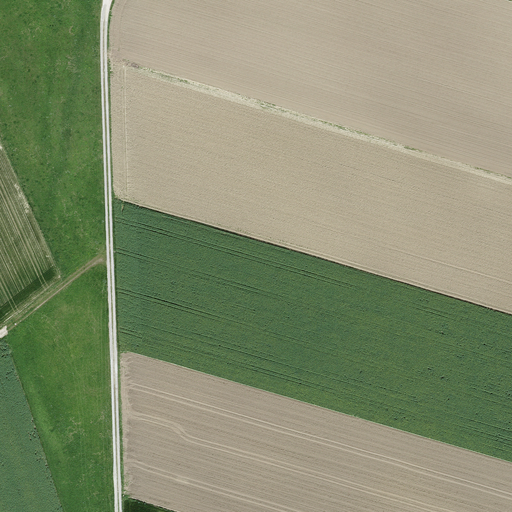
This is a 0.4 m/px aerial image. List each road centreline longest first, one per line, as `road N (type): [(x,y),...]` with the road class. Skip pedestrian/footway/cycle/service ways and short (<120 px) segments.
road 1 (track): [(109,0),(103,33),(120,511)]
road 2 (track): [(0,337),(110,251)]
